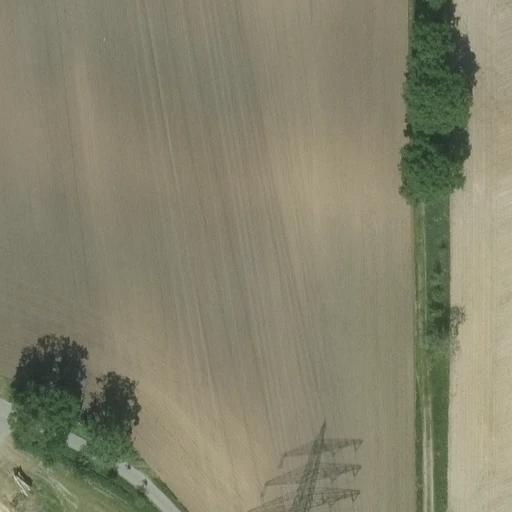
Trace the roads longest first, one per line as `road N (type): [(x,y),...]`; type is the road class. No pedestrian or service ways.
road 1 (track): [(432,511),(430,0)]
road 2 (unclassified): [(0,411),(94,458),(168,511)]
